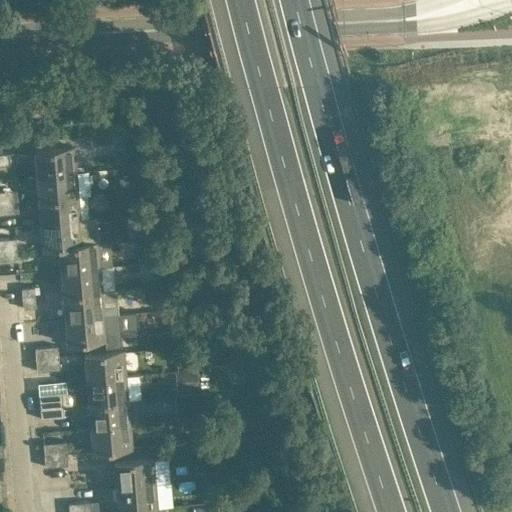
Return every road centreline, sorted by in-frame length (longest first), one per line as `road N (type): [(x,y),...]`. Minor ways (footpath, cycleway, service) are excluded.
road 1 (motorway): [(239,0),(393,511)]
road 2 (motorway): [(447,511),(294,0)]
road 3 (tertiary): [(0,35),(411,19)]
road 4 (residential): [(24,511),(0,311)]
